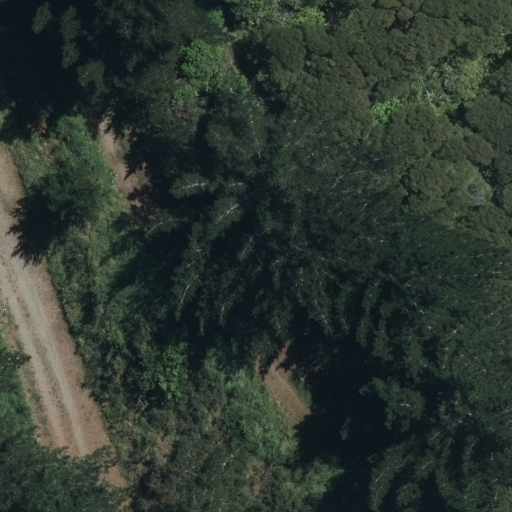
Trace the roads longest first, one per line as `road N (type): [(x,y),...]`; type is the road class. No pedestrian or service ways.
road 1 (track): [(311,511),(170,278),(0,101)]
road 2 (track): [(77,511),(0,350)]
